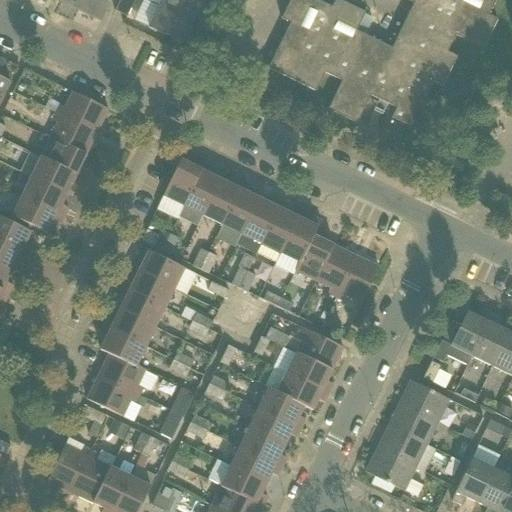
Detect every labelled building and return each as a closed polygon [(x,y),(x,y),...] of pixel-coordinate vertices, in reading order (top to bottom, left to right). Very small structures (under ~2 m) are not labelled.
[(83,0),(54,0),(55,0),(78,11),(83,0)] [(83,0),(78,11),(101,22),(111,0),(83,0)] [(120,0),(115,12),(126,17),(127,18),(135,0),(120,0)] [(193,24),(203,3),(195,0),(161,0),(158,7),(193,24)] [(455,36),(469,43),(483,50),(497,20),(489,16),(496,0),(404,0),(412,4),(391,49),(356,32),(365,14),(337,0),(335,0),(331,8),(315,0),(290,0),(281,20),(299,29),(291,45),(282,41),(268,69),(316,93),(325,74),(341,82),(328,111),(357,125),(370,97),(395,110),(391,120),(420,133),(434,103),(425,99),(434,83),(442,87),(457,57),(448,53),(455,36)] [(158,7),(148,28),(183,45),(193,24),(158,7)] [(0,103),(10,83),(0,77),(0,103)] [(72,93),(67,105),(64,110),(59,108),(57,112),(98,131),(108,110),(72,93)] [(98,131),(57,112),(52,123),(57,125),(52,135),(88,152),(98,131)] [(88,152),(52,135),(42,155),(84,176),(87,170),(81,167),(88,152)] [(84,176),(42,155),(32,176),(68,194),(72,185),(78,188),(84,176)] [(449,167),(459,172),(461,173),(466,164),(453,158),(449,167)] [(191,167),(180,162),(159,206),(179,216),(183,207),(182,207),(204,165),(194,161),(191,167)] [(202,216),(220,181),(210,176),(213,169),(204,165),(182,207),(183,207),(202,216)] [(68,194),(32,176),(22,197),(64,217),(68,209),(62,206),(68,194)] [(220,181),(202,216),(221,226),(242,184),(233,179),(230,186),(220,181)] [(242,184),(221,226),(223,226),(216,240),(235,248),(237,244),(259,200),(248,195),(252,188),(242,184)] [(12,218),(48,235),(53,224),(59,227),(64,217),(22,197),(12,218)] [(256,253),(260,244),(281,203),(272,198),(269,205),(259,200),(237,244),(256,253)] [(281,203),(260,244),(280,254),(298,219),(287,214),(290,207),(281,203)] [(300,264),(317,231),(321,222),(311,217),(308,224),(298,219),(280,254),(300,264)] [(25,244),(30,234),(31,233),(0,218),(0,243),(27,257),(32,247),(25,244)] [(147,231),(141,242),(154,248),(159,237),(147,231)] [(161,252),(170,235),(162,231),(159,237),(154,248),(161,252)] [(305,276),(315,281),(332,246),(322,241),(325,235),(317,231),(300,264),(296,272),(305,276)] [(177,239),(170,235),(161,252),(169,256),(177,239)] [(27,257),(0,243),(0,267),(11,273),(16,263),(23,266),(27,257)] [(332,246),(315,281),(324,286),(331,289),(328,294),(334,297),(353,256),(341,250),(332,246)] [(184,270),(142,249),(137,259),(143,262),(138,272),(174,290),(184,270)] [(200,271),(209,254),(201,250),(192,267),(200,271)] [(216,257),(209,254),(200,271),(208,275),(216,257)] [(360,260),(353,256),(334,297),(340,300),(344,302),(340,309),(355,317),(361,304),(379,269),(360,260)] [(0,292),(8,296),(13,286),(6,283),(11,273),(0,267),(0,292)] [(239,290),(247,272),(240,268),(231,286),(239,290)] [(122,289),(164,310),(174,290),(138,272),(133,283),(127,280),(122,289)] [(255,276),(247,272),(239,290),(247,293),(255,276)] [(214,294),(222,298),(224,299),(228,291),(211,283),(207,291),(214,294)] [(119,312),(155,329),(164,310),(122,289),(118,298),(124,301),(119,312)] [(0,292),(0,302),(4,305),(8,296),(0,292)] [(262,301),(277,308),(281,300),(266,293),(262,301)] [(281,300),(277,308),(289,314),(293,306),(281,300)] [(478,318),(467,313),(460,326),(450,347),(441,343),(433,359),(442,363),(446,356),(467,366),(471,357),(492,314),(482,310),(478,318)] [(145,349),(155,329),(119,312),(114,322),(108,318),(103,328),(145,349)] [(471,357),(492,368),(508,333),(498,328),(502,320),(492,314),(471,357)] [(191,323),(208,332),(212,324),(195,316),(191,323)] [(450,347),(460,326),(451,322),(441,343),(450,347)] [(208,332),(191,323),(187,331),(205,339),(208,332)] [(103,328),(99,337),(105,340),(100,351),(109,355),(136,368),(137,366),(145,349),(103,328)] [(302,337),(294,354),(296,355),(331,372),(343,349),(302,329),(299,336),(302,337)] [(511,377),(511,334),(508,333),(492,368),(511,377)] [(260,339),(252,354),(261,358),(268,343),(260,339)] [(227,347),(219,365),(227,368),(235,351),(227,347)] [(189,370),(194,361),(177,353),(172,362),(189,370)] [(109,355),(98,378),(139,398),(143,389),(138,387),(146,370),(137,366),(136,368),(109,355)] [(326,382),(331,372),(296,355),(286,374),(328,395),(333,385),(326,382)] [(186,379),(189,370),(172,362),(168,370),(186,379)] [(432,384),(440,367),(431,362),(423,379),(432,384)] [(328,395),(286,374),(277,394),(303,407),(312,412),(313,409),(317,401),(324,404),(328,395)] [(87,400),(122,418),(130,402),(135,404),(139,398),(98,378),(87,400)] [(209,386),(226,395),(229,387),(212,379),(209,386)] [(449,401),(410,382),(399,405),(437,424),(449,401)] [(226,395),(209,386),(205,394),(222,402),(226,395)] [(193,394),(186,390),(181,388),(173,404),(187,411),(195,395),(193,394)] [(299,417),(303,407),(277,394),(268,389),(259,408),(301,429),(305,420),(299,417)] [(474,404),(478,397),(463,390),(459,397),(474,404)] [(426,446),(437,424),(399,405),(388,428),(426,446)] [(509,419),(511,413),(511,410),(501,405),(497,413),(509,419)] [(259,408),(249,428),(285,446),(290,436),(296,439),(301,429),(259,408)] [(176,429),(181,419),(168,413),(164,423),(176,429)] [(190,425),(207,433),(211,425),(194,417),(190,425)] [(129,428),(114,420),(107,433),(123,441),(129,428)] [(496,430),(499,425),(489,421),(485,430),(487,430),(490,432),(495,434),(496,430)] [(94,422),(88,435),(96,439),(102,426),(94,422)] [(462,436),(471,440),(477,428),(468,423),(462,436)] [(207,433),(190,425),(186,433),(203,441),(207,433)] [(249,428),(239,448),(281,469),(286,459),(280,456),(285,446),(249,428)] [(376,451),(415,470),(426,446),(388,428),(376,451)] [(141,455),(149,438),(142,435),(133,452),(141,455)] [(149,438),(141,455),(149,459),(157,442),(149,438)] [(0,468),(0,469),(11,447),(0,441),(0,468)] [(81,451),(66,444),(47,482),(69,492),(89,451),(83,448),(81,451)] [(476,504),(493,469),(499,457),(478,446),(451,502),(462,507),(466,499),(476,504)] [(239,448),(229,469),(265,486),(271,475),(277,478),(281,469),(239,448)] [(93,504),(110,468),(95,461),(98,456),(89,451),(69,492),(93,504)] [(365,473),(404,492),(415,470),(376,451),(365,473)] [(141,455),(136,467),(143,471),(149,459),(141,455)] [(171,464),(188,472),(192,464),(175,456),(171,464)] [(453,478),(460,463),(451,458),(444,474),(453,478)] [(188,472),(171,464),(168,471),(185,479),(188,472)] [(138,511),(155,477),(143,471),(136,467),(131,478),(129,477),(112,511),(138,511)] [(112,511),(129,477),(110,468),(93,504),(104,509),(102,511),(112,511)] [(229,469),(220,489),(262,510),(268,498),(261,495),(265,486),(229,469)] [(497,511),(511,482),(511,478),(493,469),(476,504),(487,509),(485,511),(497,511)] [(511,511),(511,482),(497,511),(511,511)] [(162,484),(155,499),(170,506),(177,491),(162,484)] [(260,511),(262,510),(220,489),(210,509),(215,511),(260,511)] [(410,507),(412,502),(401,497),(399,502),(410,507)]
